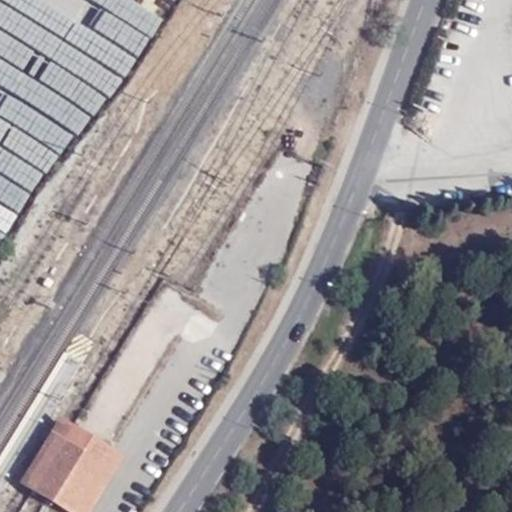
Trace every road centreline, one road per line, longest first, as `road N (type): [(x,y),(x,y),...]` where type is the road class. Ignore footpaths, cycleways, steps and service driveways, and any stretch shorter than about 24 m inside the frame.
road 1 (secondary): [(182,511),(294,328),(369,155)]
road 2 (secondary): [(369,155),(424,0)]
road 3 (residential): [(369,155),(430,179),(511,172)]
